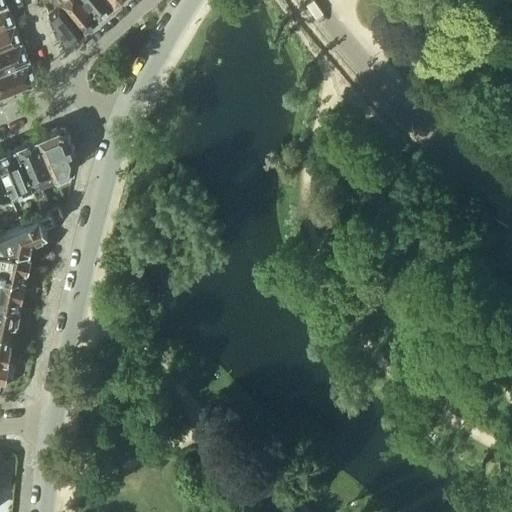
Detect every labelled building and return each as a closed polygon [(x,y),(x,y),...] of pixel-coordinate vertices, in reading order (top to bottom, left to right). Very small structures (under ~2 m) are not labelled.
[(62,0),(61,2),(84,28),(99,15),(85,0),(62,0)] [(85,0),(99,15),(115,2),(112,0),(85,0)] [(66,44),(84,28),(61,2),(56,7),(48,9),(56,30),(66,44)] [(0,28),(15,23),(8,4),(0,6),(0,28)] [(0,47),(21,40),(15,23),(0,28),(0,47)] [(0,71),(29,61),(21,40),(0,47),(0,71)] [(0,94),(31,83),(34,74),(29,61),(0,71),(0,94)] [(56,172),(74,164),(77,151),(68,128),(61,125),(41,133),(54,169),(56,172)] [(33,183),(37,190),(38,194),(44,210),(53,206),(43,182),(57,176),(56,172),(54,169),(41,133),(18,142),(33,183)] [(37,190),(33,183),(18,142),(0,150),(0,158),(14,191),(17,199),(37,190)] [(0,215),(4,226),(24,217),(20,207),(17,199),(14,191),(0,158),(0,215)] [(7,239),(30,244),(32,245),(34,233),(50,227),(47,220),(64,212),(60,203),(53,206),(44,210),(24,217),(4,226),(2,227),(7,239)] [(503,235),(509,225),(491,214),(485,224),(503,235)] [(0,267),(24,273),(24,271),(23,271),(24,263),(26,264),(27,260),(29,260),(31,248),(30,247),(30,244),(7,239),(0,237),(0,267)] [(0,267),(0,297),(20,302),(20,299),(16,298),(18,291),(20,291),(21,287),(24,285),(25,278),(23,275),(24,273),(0,267)] [(16,318),(20,302),(0,297),(0,325),(12,328),(13,326),(12,326),(14,317),(16,318)] [(0,352),(7,354),(8,350),(11,349),(12,342),(10,339),(12,328),(0,325),(0,352)] [(0,385),(0,386),(1,385),(2,385),(4,373),(5,373),(9,355),(7,354),(0,352),(0,385)]
